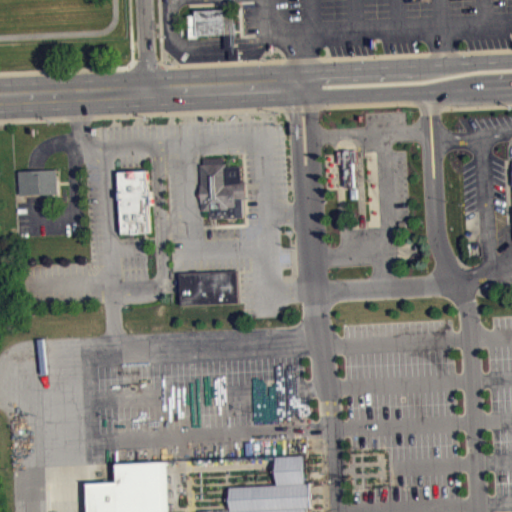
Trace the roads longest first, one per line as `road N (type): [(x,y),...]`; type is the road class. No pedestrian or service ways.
road 1 (primary): [(0,96),(308,85)]
road 2 (primary): [(511,59),(335,69),(308,85)]
road 3 (primary): [(308,85),(333,93),(511,87)]
